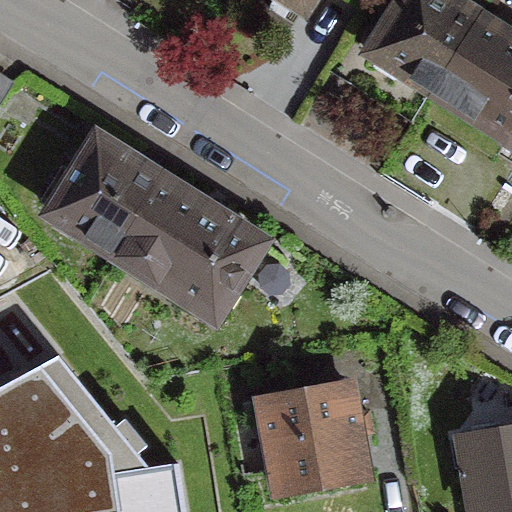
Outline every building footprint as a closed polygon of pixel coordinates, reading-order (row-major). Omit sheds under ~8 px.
[(268,0),(270,1),(285,10),(295,8),(299,10),(305,0),(268,0)] [(445,0),(445,1),(443,0),(399,0),(366,54),(371,57),(372,68),(388,78),(399,74),(426,92),(473,18),(471,17),(479,5),(471,0),(445,0)] [(511,37),(509,42),(473,18),(426,92),(493,134),(495,144),(500,148),(511,155),(511,154),(511,37)] [(0,100),(12,81),(0,73),(0,100)] [(70,178),(58,171),(39,202),(50,209),(46,215),(107,254),(154,179),(146,174),(151,166),(135,157),(130,164),(93,141),(70,178)] [(197,207),(154,179),(107,254),(209,318),(213,313),(223,310),(234,294),(232,283),(256,244),(214,217),(218,210),(202,199),(197,207)] [(54,365),(0,394),(0,511),(182,511),(176,470),(144,471),(54,365)] [(344,388),(257,404),(273,493),(361,477),(353,437),(368,434),(364,414),(350,417),(344,388)] [(511,511),(511,431),(456,441),(467,511),(511,511)]
